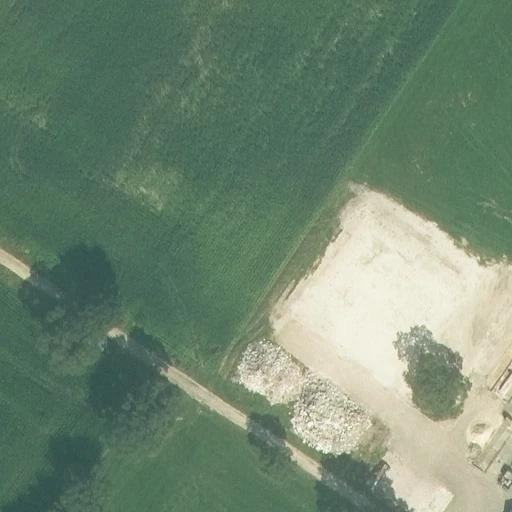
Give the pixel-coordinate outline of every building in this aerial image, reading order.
[(401,274),(424,242),(398,224),(391,235),(371,221),(301,319),(345,349),(384,293),(394,300),(408,279),(401,274)] [(416,275),(358,359),(375,372),(400,335),(406,339),(411,331),(430,344),(474,281),(453,266),(437,290),(416,275)] [(511,287),(452,355),(464,366),(511,311),(511,287)] [(500,362),(511,343),(511,322),(490,356),(500,362)] [(402,336),(375,374),(397,390),(424,353),(402,336)] [(511,400),(511,379),(502,394),(511,400)] [(511,482),(511,447),(497,474),(511,482)]
